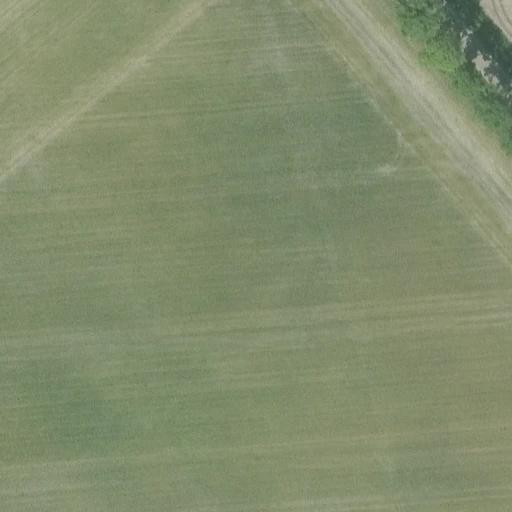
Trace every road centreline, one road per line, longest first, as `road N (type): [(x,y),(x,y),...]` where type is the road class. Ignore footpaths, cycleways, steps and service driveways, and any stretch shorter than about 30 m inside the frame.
road 1 (track): [(511,508),(0,466)]
road 2 (unclassified): [(511,102),(425,0)]
